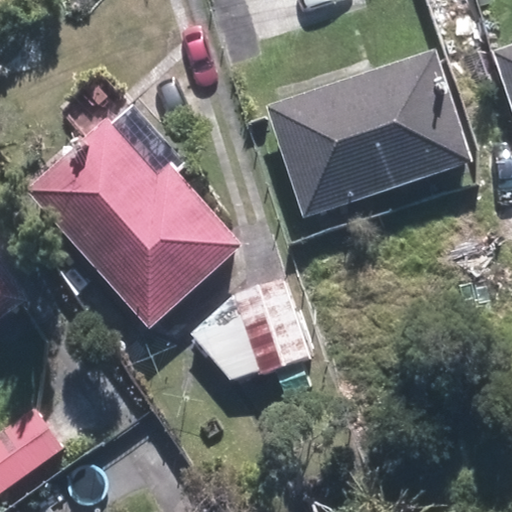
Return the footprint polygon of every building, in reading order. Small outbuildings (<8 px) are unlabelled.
[(447,40),(280,100),(321,212),(487,152),(447,40)] [(511,50),(490,58),(511,123),(511,50)] [(192,158),(178,171),(120,110),(42,183),(172,319),(262,234),(192,158)] [(0,223),(0,321),(46,290),(0,223)] [(245,290),(202,333),(243,377),(322,351),(294,273),(245,290)] [(28,475),(78,440),(51,403),(1,438),(28,475)]
